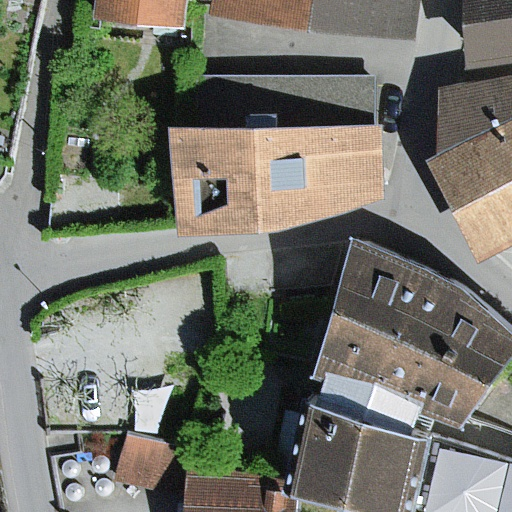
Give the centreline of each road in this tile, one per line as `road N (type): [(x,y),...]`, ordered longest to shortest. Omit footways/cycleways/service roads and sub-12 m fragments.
road 1 (residential): [(404,221),(13,270)]
road 2 (residential): [(64,0),(38,92),(13,270)]
road 3 (residential): [(438,0),(404,221)]
road 4 (residential): [(33,511),(8,357)]
road 5 (residential): [(404,221),(511,296)]
